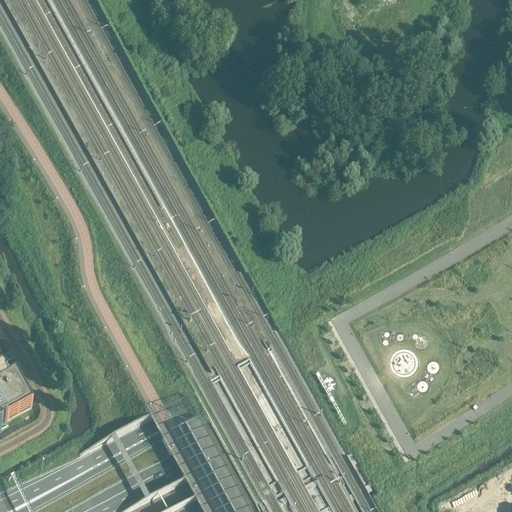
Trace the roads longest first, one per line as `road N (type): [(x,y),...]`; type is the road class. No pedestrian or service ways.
road 1 (motorway): [(511,220),(332,331),(0,509)]
road 2 (motorway): [(511,232),(22,511)]
road 3 (motorway): [(511,273),(354,373),(99,511)]
road 4 (motorway): [(147,511),(365,394),(511,297)]
road 5 (motorway): [(190,511),(511,325)]
road 6 (motorway): [(279,511),(511,372)]
road 7 (motorway): [(302,511),(511,385)]
road 8 (unclassified): [(0,450),(48,416),(0,319)]
